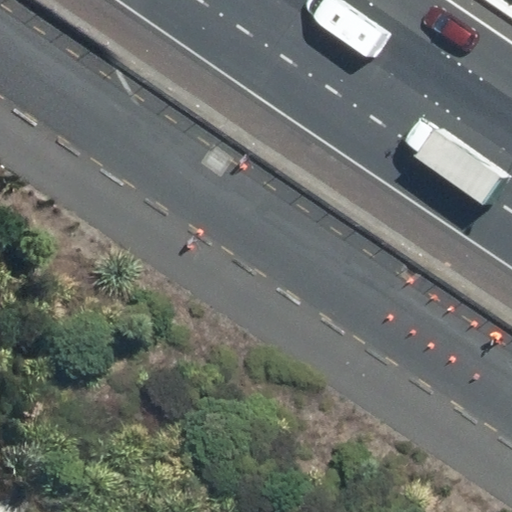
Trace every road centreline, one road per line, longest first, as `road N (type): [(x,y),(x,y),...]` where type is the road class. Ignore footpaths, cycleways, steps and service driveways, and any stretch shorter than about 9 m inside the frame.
road 1 (unclassified): [(511,402),(0,69)]
road 2 (motorway): [(511,94),(372,0)]
